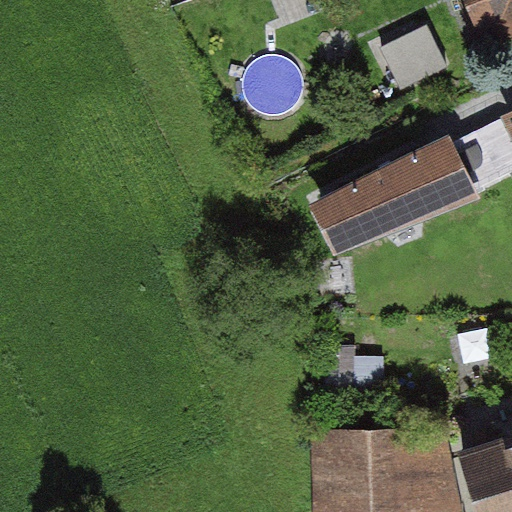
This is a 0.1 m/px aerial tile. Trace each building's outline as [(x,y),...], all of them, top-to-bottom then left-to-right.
[(511,0),(330,0),(336,12),(366,0),(448,0),(471,58),(511,41),(511,0)] [(434,23),(391,40),(407,79),(450,63),(434,23)] [(445,131),(295,204),(322,258),(511,165),(511,110),(450,141),(445,131)] [(511,511),(511,412),(439,441),(467,511),(511,511)] [(416,511),(416,430),(313,431),(314,511),(416,511)]
